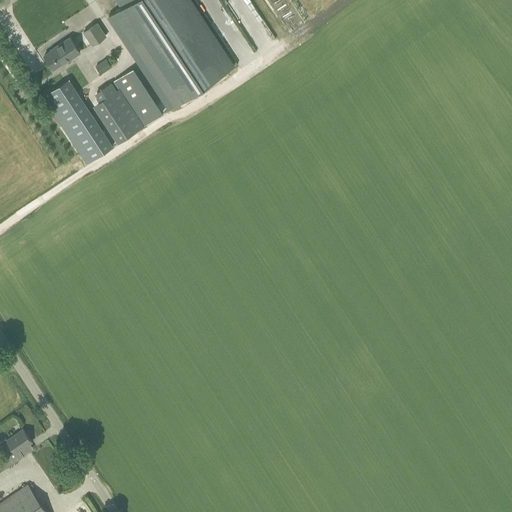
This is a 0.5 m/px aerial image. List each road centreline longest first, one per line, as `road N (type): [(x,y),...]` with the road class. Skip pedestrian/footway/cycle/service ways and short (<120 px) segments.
road 1 (unknown): [(0,231),(249,67),(207,0)]
road 2 (unclassified): [(111,511),(0,340)]
